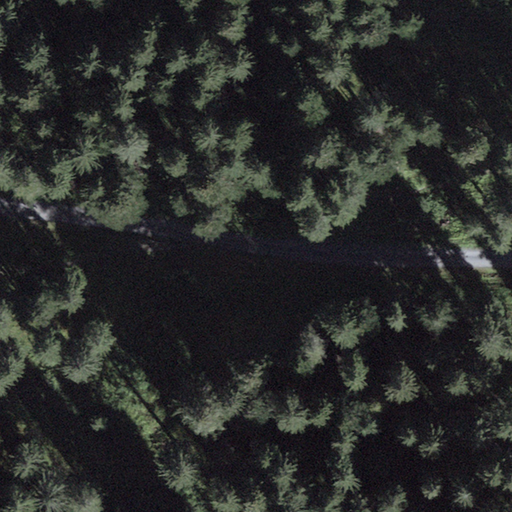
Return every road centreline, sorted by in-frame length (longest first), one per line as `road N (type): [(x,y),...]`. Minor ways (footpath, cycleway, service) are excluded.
road 1 (track): [(511,261),(152,233)]
road 2 (track): [(152,233),(0,207)]
